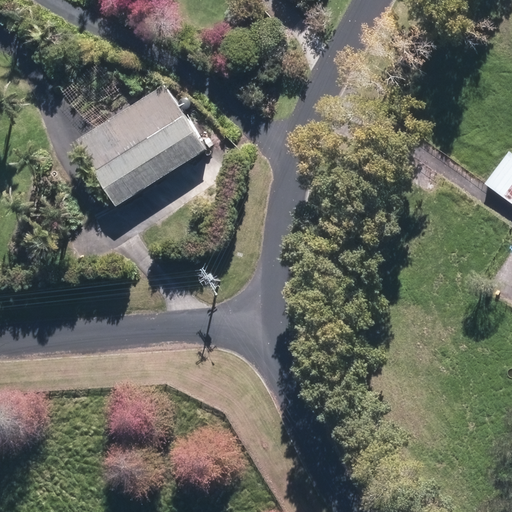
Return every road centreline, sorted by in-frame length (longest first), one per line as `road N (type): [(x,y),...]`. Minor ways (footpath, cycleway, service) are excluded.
road 1 (residential): [(277,318),(297,165),(328,80),(373,0)]
road 2 (unknown): [(65,0),(297,165)]
road 3 (residential): [(277,318),(0,341)]
road 4 (residential): [(356,511),(301,417),(277,318)]
